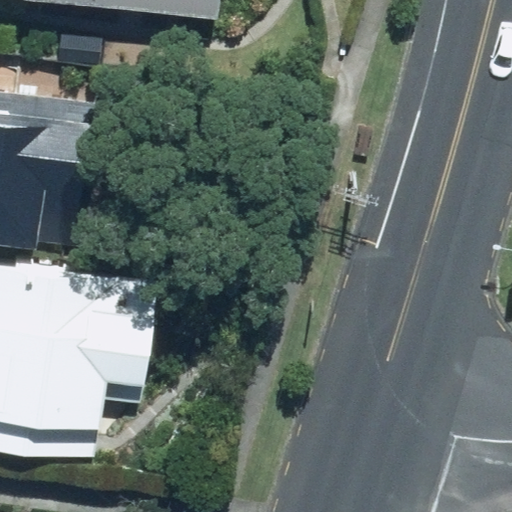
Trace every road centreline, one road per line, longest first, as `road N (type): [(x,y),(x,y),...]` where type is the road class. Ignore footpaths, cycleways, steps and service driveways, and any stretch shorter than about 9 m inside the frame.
road 1 (secondary): [(495,0),(376,422)]
road 2 (tertiary): [(376,422),(511,441)]
